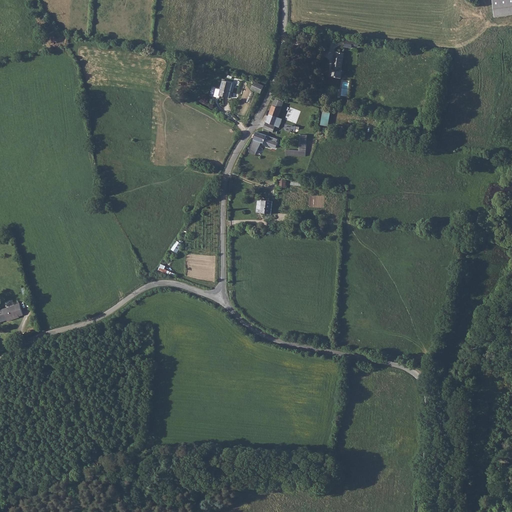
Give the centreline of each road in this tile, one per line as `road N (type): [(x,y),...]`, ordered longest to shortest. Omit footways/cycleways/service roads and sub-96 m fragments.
road 1 (unclassified): [(220,298),(281,343),(377,360),(418,384),(426,447),(416,511)]
road 2 (unclassified): [(284,0),(276,79),(228,171),(220,298)]
road 3 (unclassified): [(0,361),(161,284),(220,298)]
road 4 (track): [(44,336),(58,371),(45,383),(0,496)]
